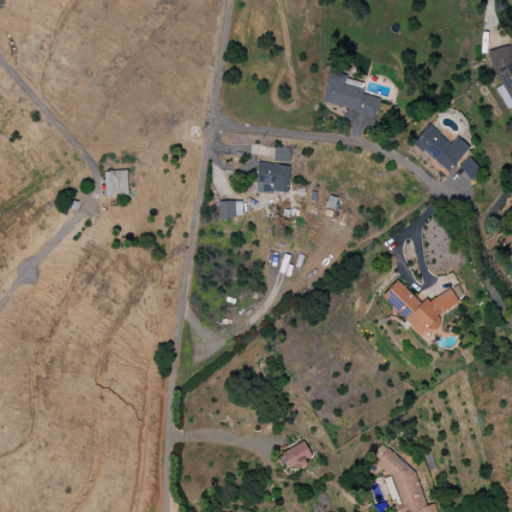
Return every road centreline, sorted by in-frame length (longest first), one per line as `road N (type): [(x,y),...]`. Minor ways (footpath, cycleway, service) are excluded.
road 1 (residential): [(230,0),(172,401),(168,511)]
road 2 (residential): [(211,123),(382,150),(419,172),(450,210),(511,331)]
